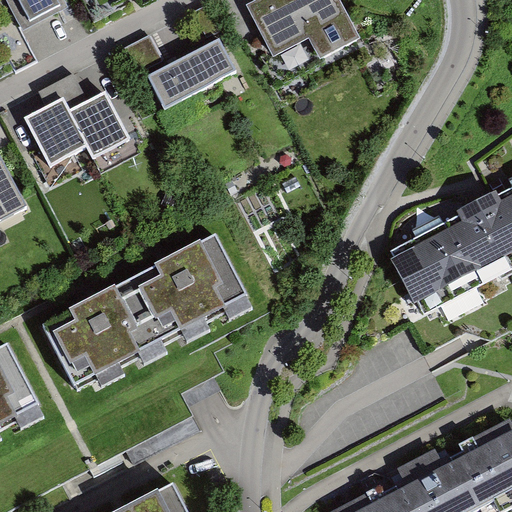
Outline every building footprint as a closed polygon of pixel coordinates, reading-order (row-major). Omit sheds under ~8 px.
[(4,0),(24,38),(69,14),(61,0),(4,0)] [(261,0),(258,2),(247,8),(274,60),(310,41),(321,63),(361,42),(339,0),(261,0)] [(207,9),(193,16),(205,42),(220,35),(207,9)] [(149,40),(121,53),(134,78),(161,64),(149,40)] [(220,42),(148,79),(166,113),(237,76),(220,42)] [(94,161),(131,143),(106,94),(89,103),(75,75),(55,85),(89,151),(94,161)] [(50,170),(89,151),(55,85),(39,93),(48,110),(25,121),(50,170)] [(0,160),(0,234),(30,219),(0,160)] [(417,247),(391,261),(396,271),(390,274),(413,319),(419,316),(426,329),(511,284),(511,189),(511,190),(511,191),(511,199),(444,235),(440,227),(413,241),(417,247)] [(213,249),(127,294),(159,356),(245,310),(213,249)] [(127,294),(39,340),(71,401),(159,356),(127,294)] [(10,359),(0,363),(0,442),(42,421),(10,359)] [(402,486),(349,511),(498,511),(511,505),(511,436),(509,431),(440,466),(435,458),(398,477),(402,486)] [(178,511),(171,498),(143,511),(178,511)]
